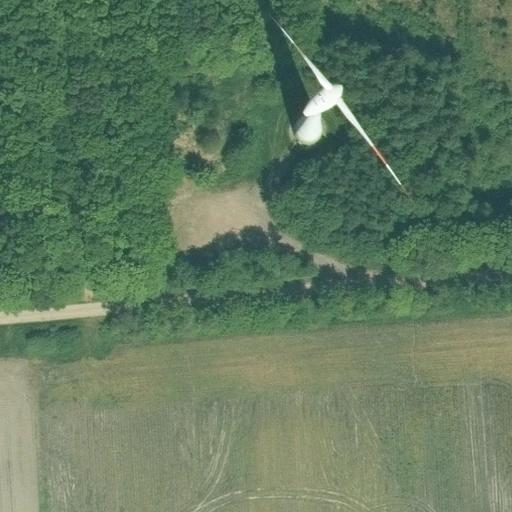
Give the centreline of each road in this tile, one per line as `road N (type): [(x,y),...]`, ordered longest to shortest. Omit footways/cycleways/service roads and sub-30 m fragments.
road 1 (track): [(0,313),(374,282)]
road 2 (track): [(374,282),(284,235),(218,220)]
road 3 (track): [(374,282),(511,275)]
